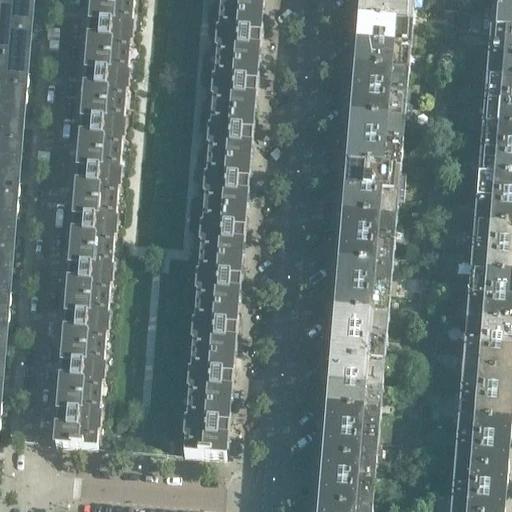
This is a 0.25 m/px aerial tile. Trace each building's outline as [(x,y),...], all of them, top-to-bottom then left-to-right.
[(33,5),(33,0),(0,0),(0,11),(32,14),(33,5)] [(136,0),(93,0),(93,12),(130,15),(131,0),(137,1),(136,0)] [(262,26),(263,11),(264,2),(245,0),(221,0),(220,8),(226,8),(225,23),(262,26)] [(409,10),(409,0),(364,0),(364,2),(390,5),(390,9),(409,10)] [(511,0),(499,0),(499,9),(511,10),(511,0)] [(407,30),(409,10),(390,9),(390,5),(364,2),(363,13),(361,14),(360,22),(363,24),(362,26),(407,30)] [(454,14),(454,5),(444,5),(443,13),(454,14)] [(464,15),(465,6),(454,5),(454,14),(464,15)] [(511,10),(499,9),(497,37),(511,38),(511,10)] [(0,38),(30,41),(32,22),(32,14),(0,11),(0,38)] [(93,12),(91,26),(90,36),(133,40),(134,30),(129,30),(130,15),(93,12)] [(217,47),(260,50),(261,40),(262,26),(225,23),(224,38),(218,37),(217,47)] [(406,58),(408,30),(407,30),(362,26),(362,29),(359,30),(359,38),(361,40),(360,51),(389,53),(389,57),(406,58)] [(89,60),(87,75),(86,85),(129,88),(130,79),(124,78),(126,64),(127,49),(133,49),(133,40),(90,36),(90,45),(89,60)] [(511,38),(497,37),(496,37),(494,58),(511,59),(511,63),(511,38)] [(28,60),(30,41),(0,38),(0,66),(28,68),(28,60)] [(460,55),(461,43),(451,42),(451,50),(450,54),(460,55)] [(258,74),(259,59),(260,50),(217,47),(216,56),(222,57),(221,71),(258,74)] [(450,62),(450,54),(451,50),(442,49),(441,61),(450,62)] [(404,79),(406,58),(389,57),(389,53),(360,51),(359,62),(357,63),(356,71),(358,73),(358,75),(404,79)] [(459,67),(460,55),(450,54),(450,62),(449,66),(459,67)] [(511,63),(511,59),(494,58),(492,86),(511,87),(511,63)] [(449,74),(449,66),(450,62),(441,61),(440,73),(449,74)] [(0,93),(25,96),(26,93),(27,82),(27,77),(28,68),(0,66),(0,93)] [(213,95),(256,99),(257,89),(258,74),(221,71),(220,86),(214,86),(213,95)] [(402,107),(404,79),(358,75),(358,77),(355,79),(355,87),(357,89),(356,99),(385,102),(385,105),(402,107)] [(129,88),(86,85),(86,94),(84,109),(122,112),(123,97),(129,98),(129,88)] [(511,87),(492,86),(490,107),(507,108),(507,112),(511,112),(511,87)] [(456,104),(457,92),(447,91),(447,98),(446,103),(456,104)] [(24,115),(24,109),(25,98),(25,96),(0,93),(0,121),(23,123),(24,115)] [(254,123),(255,108),(256,99),(213,95),(212,105),(218,105),(216,127),(234,129),(235,122),(254,123)] [(446,110),(446,103),(447,98),(438,98),(437,110),(446,110)] [(412,108),(402,107),(385,105),(385,102),(356,99),(355,110),(353,112),(352,120),(354,122),(354,124),(400,128),(410,128),(412,108)] [(455,116),(456,104),(446,103),(446,110),(445,115),(455,116)] [(511,112),(507,112),(507,108),(490,107),(474,105),(472,133),(488,135),(511,136),(511,112)] [(84,109),(83,124),(82,133),(125,137),(126,128),(120,127),(122,112),(84,109)] [(445,123),(445,115),(446,110),(437,110),(436,122),(445,123)] [(0,148),(21,150),(23,131),(23,123),(0,121),(0,148)] [(209,144),(252,147),(253,138),(254,123),(235,122),(234,129),(216,127),(216,135),(210,135),(209,144)] [(398,156),(400,128),(354,124),(354,126),(351,127),(351,136),(353,137),(352,148),(381,150),(381,154),(398,156)] [(125,137),(82,133),(82,143),(80,158),(118,161),(119,146),(125,146),(125,137)] [(511,136),(488,135),(486,155),(504,157),(503,160),(511,161),(511,136)] [(452,152),(453,140),(443,140),(443,147),(442,152),(452,152)] [(250,172),(251,156),(252,147),(209,144),(208,153),(214,154),(213,169),(250,172)] [(442,159),(442,152),(443,147),(434,146),(433,158),(442,159)] [(19,169),(21,150),(0,148),(0,176),(19,178),(19,169)] [(396,176),(398,156),(381,154),(381,150),(352,148),(351,159),(349,160),(348,169),(351,170),(350,172),(396,176)] [(451,165),(452,152),(442,152),(442,159),(441,164),(451,165)] [(511,161),(503,160),(504,157),(486,155),(484,183),(511,185),(511,161)] [(80,158),(79,172),(78,182),(121,186),(122,176),(116,176),(118,161),(80,158)] [(205,193),(248,196),(249,186),(250,172),(213,169),(212,184),(206,183),(205,193)] [(406,177),(396,176),(350,172),(350,175),(347,176),(347,184),(349,186),(348,197),(377,199),(377,203),(394,204),(404,205),(406,177)] [(0,203),(17,205),(17,202),(18,191),(18,187),(19,178),(0,176),(0,203)] [(121,186),(78,182),(78,191),(76,206),(114,210),(115,195),(121,195),(121,186)] [(511,185),(484,183),(482,204),(500,205),(499,209),(511,210),(511,185)] [(448,201),(449,189),(439,188),(439,196),(438,200),(448,201)] [(246,220),(247,205),(248,196),(205,193),(205,202),(210,203),(208,225),(226,226),(227,219),(246,220)] [(438,208),(438,200),(439,196),(430,195),(429,207),(438,208)] [(392,225),(394,204),(377,203),(377,199),(348,197),(347,208),(345,209),(344,217),(346,219),(346,221),(392,225)] [(447,213),(448,201),(438,200),(438,208),(437,212),(447,213)] [(15,225),(15,218),(16,207),(17,205),(0,203),(0,231),(14,232),(15,225)] [(511,210),(499,209),(500,205),(482,204),(480,232),(511,234),(511,210)] [(76,206),(75,221),(74,231),(117,234),(118,225),(112,224),(114,210),(76,206)] [(437,220),(437,212),(438,208),(429,207),(428,219),(437,220)] [(201,241),(244,245),(245,235),(246,220),(227,219),(226,226),(208,225),(208,232),(202,232),(201,241)] [(390,253),(392,225),(346,221),(346,223),(343,224),(343,233),(345,235),(344,245),(373,248),(373,251),(390,253)] [(0,258),(12,260),(14,241),(14,232),(0,231),(0,258)] [(117,234),(74,231),(74,240),(72,255),(110,258),(111,243),(117,244),(117,234)] [(511,234),(480,232),(478,253),(496,254),(495,258),(511,259),(511,234)] [(444,250),(445,238),(436,237),(435,244),(435,249),(444,250)] [(242,269),(243,254),(244,245),(201,241),(201,251),(206,251),(205,266),(242,269)] [(434,256),(435,249),(435,244),(426,244),(425,256),(434,256)] [(388,273),(390,253),(373,251),(373,248),(344,245),(343,256),(341,257),(340,266),(342,268),(342,270),(388,273)] [(443,262),(444,250),(435,249),(434,256),(434,261),(443,262)] [(511,259),(495,258),(496,254),(478,253),(476,281),(511,283),(511,259)] [(72,255),(71,270),(70,279),(113,283),(114,273),(108,273),(110,258),(72,255)] [(433,268),(434,261),(434,256),(425,256),(424,268),(433,268)] [(0,286),(10,287),(12,260),(0,258),(0,286)] [(197,290),(240,293),(241,284),(242,269),(205,266),(204,281),(198,280),(197,290)] [(386,301),(388,273),(342,270),(342,272),(339,273),(339,281),(341,283),(340,294),(369,296),(369,300),(386,301)] [(113,283),(70,279),(70,288),(68,304),(106,307),(107,292),(112,292),(113,283)] [(511,283),(476,281),(474,301),(492,303),(491,306),(511,308),(511,283)] [(0,313),(8,314),(8,311),(9,300),(9,297),(10,287),(0,286),(0,313)] [(440,298),(441,286),(432,286),(431,293),(431,298),(440,298)] [(238,318),(240,302),(240,293),(197,290),(197,299),(202,300),(201,315),(238,318)] [(430,305),(431,298),(431,293),(422,292),(421,304),(430,305)] [(384,322),(386,301),(369,300),(369,296),(340,294),(339,305),(337,306),(336,314),(339,316),(338,318),(384,322)] [(439,310),(440,298),(431,298),(430,305),(430,310),(439,310)] [(511,308),(491,306),(492,303),(474,301),(472,329),(511,332),(511,308)] [(68,304),(67,318),(66,328),(109,332),(110,322),(104,322),(106,307),(68,304)] [(429,317),(430,310),(430,305),(421,304),(420,316),(429,317)] [(193,339),(236,342),(237,332),(238,318),(201,315),(200,330),(194,329),(193,339)] [(384,322),(338,318),(338,320),(335,322),(335,330),(337,332),(336,343),(365,345),(365,349),(382,350),(384,322)] [(109,332),(66,328),(66,337),(64,352),(102,355),(103,341),(108,341),(109,332)] [(511,332),(472,329),(470,350),(488,351),(487,355),(511,357),(511,332)] [(436,347),(437,335),(428,334),(427,342),(427,346),(436,347)] [(234,366),(236,351),(236,342),(193,339),(193,348),(198,349),(197,363),(234,366)] [(426,354),(427,346),(427,342),(418,341),(417,353),(426,354)] [(380,371),(382,350),(365,349),(365,345),(336,343),(335,354),(333,355),(332,363),(335,365),(334,367),(380,371)] [(435,359),(436,347),(427,346),(426,354),(426,358),(435,359)] [(511,357),(487,355),(488,351),(470,350),(468,378),(511,381),(511,357)] [(64,352),(63,367),(62,377),(105,380),(106,371),(100,370),(102,355),(64,352)] [(425,366),(426,358),(426,354),(417,353),(416,365),(425,366)] [(189,387),(232,391),(233,381),(234,366),(197,363),(196,378),(190,378),(189,387)] [(378,399),(380,371),(334,367),(334,369),(331,370),(331,379),(333,380),(332,391),(361,394),(361,397),(378,399)] [(105,380),(62,377),(62,386),(60,401),(97,404),(99,389),(104,390),(105,380)] [(511,381),(468,378),(466,399),(484,400),(483,404),(511,406),(511,403),(511,381)] [(432,396),(433,384),(424,383),(423,390),(423,395),(432,396)] [(230,415),(232,400),(232,391),(189,387),(189,397),(194,397),(193,412),(230,415)] [(422,402),(423,395),(423,390),(414,389),(413,402),(422,402)] [(376,419),(378,399),(361,397),(361,394),(332,391),(331,402),(329,404),(328,412),(331,413),(330,415),(376,419)] [(431,408),(432,396),(423,395),(422,402),(422,407),(431,408)] [(511,417),(511,406),(483,404),(484,400),(466,399),(456,398),(454,426),(464,426),(510,430),(510,428),(511,427),(511,417)] [(60,401),(59,416),(58,425),(101,429),(102,419),(96,419),(97,404),(60,401)] [(421,414),(422,407),(422,402),(413,402),(412,414),(421,414)] [(185,436),(228,439),(229,430),(230,415),(193,412),(192,427),(186,426),(185,436)] [(374,447),(376,419),(330,415),(330,418),(327,419),(327,427),(329,429),(328,440),(357,442),(357,446),(374,447)] [(101,429),(58,425),(57,434),(56,451),(98,454),(98,451),(94,451),(95,438),(100,438),(101,429)] [(511,442),(511,435),(511,433),(510,432),(510,430),(464,426),(462,447),(480,448),(479,452),(508,455),(509,444),(511,442)] [(428,444),(429,432),(420,432),(419,439),(419,443),(428,444)] [(226,465),(228,449),(228,439),(185,436),(185,445),(190,446),(189,458),(185,458),(185,461),(226,465)] [(418,451),(419,443),(419,439),(410,438),(409,450),(418,451)] [(372,468),(374,447),(357,446),(357,442),(328,440),(327,451),(325,452),(324,460),(327,462),(326,464),(372,468)] [(427,456),(428,444),(419,443),(418,451),(418,456),(427,456)] [(507,465),(508,455),(479,452),(480,448),(462,447),(460,475),(506,479),(506,477),(509,475),(509,467),(507,465)] [(417,463),(418,456),(418,451),(409,450),(408,462),(417,463)] [(370,496),(372,468),(326,464),(326,466),(323,468),(323,476),(325,478),(324,488),(353,491),(353,494),(370,496)] [(507,491),(508,483),(506,481),(506,479),(460,475),(458,496),(476,497),(475,501),(504,503),(505,492),(507,491)] [(424,493),(425,481),(416,480),(415,487),(415,492),(424,493)] [(414,499),(415,492),(415,487),(406,487),(405,499),(414,499)] [(368,511),(370,496),(353,494),(353,491),(324,488),(323,499),(321,501),(320,509),(323,511),(322,511),(368,511)] [(423,505),(424,493),(415,492),(414,499),(414,504),(423,505)] [(503,511),(504,503),(475,501),(476,497),(458,496),(456,511),(503,511)] [(413,511),(414,504),(414,499),(405,499),(404,511),(413,511)]
